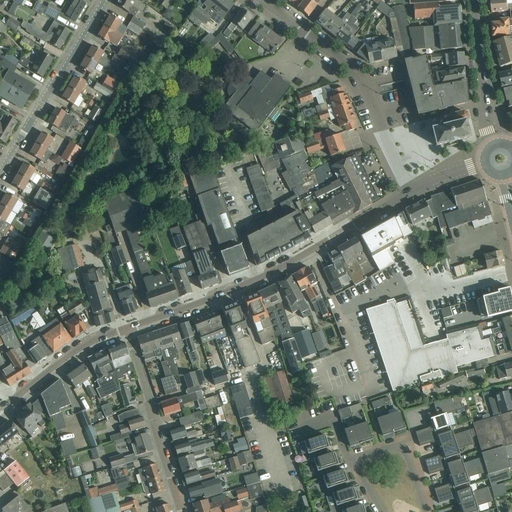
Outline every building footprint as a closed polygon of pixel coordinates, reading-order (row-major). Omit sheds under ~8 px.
[(69,21),(70,19),(75,22),(86,4),(78,0),(72,0),(69,5),(66,3),(59,14),(48,8),(50,5),(43,2),(42,4),(38,2),(37,1),(33,9),(42,13),(56,21),(59,15),(63,17),(69,21)] [(119,0),(116,5),(125,11),(134,16),(138,10),(131,6),(134,1),(132,0),(119,0)] [(158,0),(156,2),(166,9),(172,0),(158,0)] [(198,7),(192,14),(188,19),(198,26),(202,21),(206,24),(210,19),(218,25),(223,19),(233,5),(226,0),(207,0),(206,2),(203,0),(199,0),(195,5),(198,7)] [(297,0),(295,3),(299,6),(298,8),(308,16),(320,0),(297,0)] [(490,0),(492,12),(511,10),(511,3),(508,3),(507,0),(490,0)] [(434,27),(460,24),(461,24),(459,6),(438,8),(438,2),(442,2),(442,1),(438,2),(413,4),(414,19),(433,18),(434,27)] [(377,7),(378,7),(376,9),(385,15),(390,9),(381,2),(378,5),(377,7)] [(393,6),(396,18),(402,46),(404,56),(415,55),(414,50),(424,48),(432,48),(432,51),(452,49),(462,48),(460,24),(434,27),(408,28),(403,4),(401,4),(393,6)] [(242,9),(236,17),(223,34),(228,38),(237,26),(243,30),(252,17),(242,9)] [(316,23),(326,30),(336,17),(326,10),(316,23)] [(493,23),(494,37),(501,36),(502,40),(511,37),(511,10),(511,11),(511,18),(501,20),(501,23),(493,23)] [(336,17),(326,30),(335,38),(351,17),(352,16),(350,15),(347,12),(340,21),(336,17)] [(111,15),(104,26),(122,36),(127,28),(120,23),(121,21),(111,15)] [(130,22),(142,31),(146,24),(133,16),(130,22)] [(351,17),(335,38),(345,45),(347,47),(354,37),(353,36),(355,32),(358,28),(354,24),(357,20),(353,18),(352,16),(351,17)] [(5,24),(8,26),(13,29),(16,31),(20,23),(10,17),(8,20),(4,18),(1,21),(5,24)] [(396,47),(398,57),(404,56),(402,46),(396,18),(390,20),(396,47)] [(30,35),(37,38),(45,43),(46,42),(59,49),(65,40),(62,38),(61,40),(54,36),(53,38),(46,34),(43,32),(35,27),(23,21),(21,26),(22,27),(26,30),(26,31),(30,33),(30,35)] [(46,34),(43,32),(46,34),(53,38),(54,36),(61,40),(62,38),(65,40),(70,32),(53,22),(46,34)] [(130,22),(126,28),(138,36),(142,31),(130,22)] [(166,22),(163,27),(168,31),(172,25),(166,22)] [(253,39),(264,48),(272,54),(283,41),(263,26),(262,27),(257,23),(251,31),(249,33),(254,38),(253,39)] [(108,43),(109,42),(117,47),(120,40),(124,43),(130,46),(133,43),(104,26),(98,37),(108,43)] [(219,32),(201,49),(206,54),(219,42),(229,53),(234,49),(219,32)] [(363,44),(356,54),(367,62),(369,62),(369,63),(383,61),(378,40),(378,36),(371,38),(371,39),(360,42),(363,44)] [(23,37),(19,43),(29,50),(33,44),(34,42),(28,38),(27,40),(23,37)] [(347,47),(352,50),(359,41),(354,37),(347,47)] [(391,37),(378,40),(383,61),(396,58),(392,41),(391,37)] [(511,37),(494,42),(498,55),(511,50),(511,37)] [(172,39),(167,47),(172,51),(178,43),(172,39)] [(359,41),(352,50),(356,54),(363,44),(360,42),(359,41)] [(93,46),(86,57),(97,63),(106,68),(109,62),(101,57),(103,52),(93,46)] [(117,54),(129,61),(129,62),(135,76),(139,72),(141,69),(134,65),(134,64),(139,57),(121,47),(117,54)] [(511,50),(498,55),(501,67),(511,64),(511,50)] [(43,77),(53,59),(41,52),(34,65),(21,57),(18,63),(43,77)] [(439,55),(431,56),(431,62),(439,62),(439,60),(441,60),(442,68),(464,66),(463,53),(439,55)] [(114,54),(111,60),(125,68),(128,62),(114,54)] [(28,97),(34,86),(13,74),(17,67),(1,56),(0,55),(0,65),(3,68),(0,73),(0,80),(3,82),(28,97)] [(97,63),(86,57),(80,68),(91,74),(97,63)] [(425,57),(405,62),(408,75),(409,79),(411,87),(418,115),(466,103),(466,102),(465,81),(454,83),(435,87),(433,85),(430,75),(429,71),(425,57)] [(503,78),(501,78),(503,87),(511,85),(511,66),(505,69),(506,73),(502,74),(503,78)] [(127,71),(123,68),(119,75),(124,78),(127,71)] [(444,68),(429,71),(430,75),(433,85),(435,87),(454,83),(465,81),(464,68),(445,71),(444,68)] [(229,96),(231,98),(223,108),(255,133),(268,117),(271,119),(278,110),(275,108),(276,106),(291,87),(274,74),(271,79),(261,71),(253,80),(240,70),(229,84),(228,86),(227,88),(227,91),(228,93),(229,96)] [(116,74),(112,79),(120,84),(123,78),(116,74)] [(75,76),(68,87),(79,94),(83,86),(85,83),(75,76)] [(105,80),(102,86),(113,92),(113,93),(117,87),(105,80)] [(3,82),(0,87),(0,95),(21,108),(27,97),(28,98),(28,97),(3,82)] [(93,88),(110,98),(113,92),(102,86),(97,83),(93,88)] [(73,105),(73,104),(78,107),(84,97),(79,94),(68,87),(62,98),(73,105)] [(318,114),(349,103),(345,93),(342,87),(331,91),(331,92),(323,94),(321,88),(310,91),(298,96),(301,103),(312,99),(312,98),(316,97),(319,105),(315,107),(318,114)] [(345,125),(347,131),(356,128),(354,122),(355,122),(349,103),(318,114),(320,121),(329,117),(330,120),(336,117),(339,127),(345,125)] [(88,117),(97,122),(103,111),(95,106),(88,117)] [(70,126),(74,119),(70,116),(67,114),(56,108),(52,115),(70,126)] [(0,139),(4,142),(16,122),(7,117),(9,115),(4,112),(0,119),(0,120),(3,122),(0,127),(0,139)] [(444,147),(462,143),(461,140),(469,138),(465,122),(466,121),(468,118),(467,113),(464,112),(450,115),(451,119),(443,121),(444,126),(431,129),(436,146),(443,144),(444,147)] [(59,129),(66,133),(70,126),(52,115),(48,123),(59,129)] [(42,132),(36,143),(47,150),(53,139),(42,132)] [(275,142),(280,155),(282,159),(306,150),(300,133),(275,142)] [(340,134),(330,138),(307,146),(308,152),(321,147),(321,149),(327,147),(330,156),(345,151),(340,134)] [(70,150),(64,160),(72,164),(81,149),(70,142),(66,148),(70,150)] [(36,143),(29,154),(38,159),(45,164),(52,153),(47,150),(36,143)] [(282,159),(280,155),(274,158),(273,157),(263,161),(256,146),(254,147),(262,167),(282,159)] [(249,246),(257,266),(311,238),(309,234),(314,231),(315,233),(336,221),(313,171),(313,170),(304,151),(281,160),(287,171),(293,182),(296,188),(292,190),(295,196),(281,204),(279,205),(286,217),(246,238),(249,246)] [(313,171),(336,221),(345,216),(347,218),(372,204),(349,158),(331,167),(329,163),(320,167),(314,171),(313,170),(313,171)] [(24,163),(18,174),(29,180),(35,169),(24,163)] [(55,173),(64,178),(71,166),(64,163),(62,166),(60,165),(55,173)] [(246,168),(261,211),(274,207),(259,163),(246,168)] [(39,171),(46,175),(48,171),(41,167),(39,171)] [(225,267),(229,276),(230,275),(233,273),(236,271),(240,269),(243,269),(247,269),(249,268),(234,227),(233,228),(212,167),(188,174),(192,186),(196,195),(196,197),(197,196),(207,225),(211,224),(214,235),(213,235),(225,267)] [(11,185),(20,190),(22,191),(29,180),(18,174),(11,185)] [(186,184),(184,176),(178,178),(181,186),(186,184)] [(450,190),(432,196),(437,215),(441,228),(446,226),(441,212),(457,207),(458,211),(445,215),(449,229),(461,225),(471,222),(491,214),(486,201),(479,180),(450,189),(450,190)] [(38,185),(55,195),(57,191),(40,181),(38,185)] [(189,198),(196,195),(192,186),(186,189),(189,198)] [(149,221),(137,188),(103,201),(112,224),(114,230),(115,234),(126,230),(148,294),(146,295),(150,308),(178,298),(172,282),(168,284),(165,274),(154,278),(135,226),(149,221)] [(41,189),(33,202),(46,210),(47,208),(54,196),(41,189)] [(6,194),(0,205),(11,211),(18,200),(6,194)] [(437,215),(432,196),(430,197),(431,199),(425,202),(424,200),(405,209),(412,225),(431,215),(432,218),(437,215)] [(24,209),(36,215),(39,209),(28,203),(24,209)] [(0,205),(0,204),(0,219),(5,222),(11,211),(0,205)] [(25,219),(27,220),(29,216),(22,212),(20,216),(25,219)] [(377,227),(388,247),(403,239),(401,234),(409,229),(402,214),(401,214),(401,213),(394,217),(393,217),(379,225),(379,226),(377,227)] [(0,219),(0,232),(5,236),(11,226),(5,222),(0,219)] [(25,219),(23,223),(32,228),(35,225),(29,221),(27,220),(25,219)] [(198,278),(202,289),(218,283),(218,282),(221,281),(217,272),(214,273),(207,252),(212,250),(202,220),(195,223),(183,227),(193,255),(201,277),(198,278)] [(107,232),(114,230),(112,224),(105,226),(107,232)] [(371,257),(379,271),(394,263),(386,249),(388,247),(377,227),(375,228),(374,228),(359,236),(371,257)] [(42,232),(32,248),(46,256),(56,240),(42,232)] [(181,234),(173,238),(177,249),(186,245),(181,234)] [(14,241),(22,246),(25,240),(17,236),(14,241)] [(4,255),(14,260),(22,246),(14,241),(8,238),(5,242),(6,242),(1,252),(5,254),(4,255)] [(345,268),(347,272),(348,273),(355,285),(367,278),(358,265),(366,261),(361,253),(363,252),(356,238),(337,248),(342,257),(340,258),(345,268)] [(443,241),(445,247),(455,244),(453,238),(443,241)] [(77,243),(71,245),(57,249),(64,272),(78,268),(78,267),(84,265),(77,243)] [(111,249),(117,266),(126,263),(119,246),(111,249)] [(340,277),(348,273),(347,272),(345,268),(340,258),(342,257),(337,248),(327,254),(337,270),(340,277)] [(485,262),(487,269),(504,265),(501,251),(488,254),(483,255),(485,262)] [(0,267),(2,269),(1,270),(8,274),(14,264),(0,255),(0,267)] [(169,275),(172,282),(178,298),(181,297),(192,293),(187,279),(193,277),(197,275),(191,260),(180,265),(182,271),(169,275)] [(463,264),(453,267),(456,277),(467,274),(463,264)] [(332,266),(324,270),(332,289),(333,290),(334,293),(342,289),(341,286),(332,266)] [(308,267),(301,271),(316,298),(321,310),(325,309),(321,298),(320,296),(314,285),(317,283),(313,275),(308,267)] [(114,320),(115,320),(112,312),(111,313),(99,269),(82,273),(86,287),(94,317),(93,318),(96,326),(96,324),(114,319),(114,320)] [(302,292),(304,290),(312,303),(316,313),(321,310),(316,298),(301,271),(292,276),(297,284),(302,292)] [(293,314),(299,310),(300,313),(303,318),(310,315),(308,310),(298,292),(290,277),(278,283),(286,297),(284,298),(288,305),(293,314)] [(118,295),(125,317),(136,313),(135,310),(138,309),(135,299),(131,290),(130,290),(128,285),(116,289),(118,295)] [(274,286),(258,293),(264,305),(266,310),(269,317),(276,337),(280,335),(282,342),(294,338),(285,313),(284,310),(281,302),(274,286)] [(497,293),(480,298),(484,318),(511,311),(511,294),(510,288),(497,291),(497,292),(497,293)] [(258,293),(244,299),(262,345),(276,340),(275,337),(276,337),(269,317),(266,310),(264,305),(258,293)] [(426,345),(410,296),(366,310),(393,391),(457,373),(456,367),(475,361),(486,358),(496,355),(491,336),(484,338),(482,332),(480,323),(473,325),(445,332),(447,339),(426,345)] [(23,297),(12,305),(15,311),(27,303),(23,297)] [(65,324),(68,330),(73,338),(87,330),(78,316),(76,314),(83,310),(79,301),(79,300),(64,306),(57,311),(61,316),(60,316),(65,324)] [(260,362),(237,302),(222,308),(245,368),(260,362)] [(22,314),(25,319),(37,312),(34,306),(22,314)] [(215,339),(226,334),(217,310),(206,314),(215,339)] [(11,320),(14,326),(25,319),(22,314),(11,320)] [(202,344),(215,339),(206,314),(192,320),(202,344)] [(484,338),(491,336),(491,335),(505,331),(511,329),(511,316),(503,319),(505,326),(482,332),(484,338)] [(56,319),(46,326),(53,336),(55,335),(63,346),(71,340),(56,319)] [(12,364),(11,364),(14,370),(13,371),(20,380),(31,373),(24,362),(23,363),(14,350),(21,347),(9,323),(3,326),(0,320),(0,336),(4,345),(8,353),(6,354),(12,364)] [(186,347),(190,361),(191,362),(194,363),(197,362),(198,360),(196,352),(197,352),(192,338),(196,337),(193,327),(191,328),(189,322),(179,325),(182,335),(184,341),(186,340),(188,346),(186,347)] [(176,325),(164,329),(174,359),(177,358),(176,354),(178,353),(176,347),(182,345),(176,325)] [(41,335),(37,338),(48,356),(63,346),(55,335),(53,336),(46,326),(38,331),(41,335)] [(164,329),(152,333),(155,344),(160,343),(161,348),(162,348),(161,349),(165,362),(168,361),(173,376),(178,375),(173,359),(174,359),(164,329)] [(308,329),(293,335),(297,346),(301,359),(316,353),(309,331),(308,329)] [(511,329),(505,331),(507,338),(495,341),(497,345),(503,343),(503,344),(511,341),(511,329)] [(152,333),(137,338),(144,360),(154,357),(155,357),(153,350),(161,348),(160,343),(155,344),(152,333)] [(317,348),(320,347),(316,335),(317,334),(316,333),(312,334),(313,336),(317,348)] [(320,347),(321,346),(322,350),(327,349),(325,345),(324,345),(320,333),(317,334),(316,335),(320,347)] [(27,352),(36,364),(48,356),(37,338),(34,340),(24,347),(27,352)] [(511,341),(503,344),(504,349),(498,351),(500,356),(511,351),(511,341)] [(118,380),(124,378),(123,375),(134,370),(132,362),(124,342),(108,349),(118,380)] [(297,346),(285,351),(293,373),(298,371),(300,376),(306,374),(301,359),(297,346)] [(101,399),(120,389),(119,386),(117,380),(118,380),(108,349),(107,349),(108,349),(105,351),(105,350),(88,358),(92,367),(98,379),(96,380),(99,387),(96,389),(101,399)] [(0,371),(4,378),(6,380),(10,387),(20,380),(13,371),(14,370),(11,364),(10,365),(10,366),(7,368),(0,357),(0,371)] [(486,358),(475,361),(477,369),(488,366),(486,358)] [(166,377),(160,379),(165,395),(177,391),(173,377),(173,376),(168,361),(165,362),(161,364),(166,377)] [(511,362),(496,367),(500,380),(511,376),(511,362)] [(66,375),(71,383),(76,389),(92,377),(88,371),(82,363),(66,375)] [(474,371),(473,368),(465,371),(467,378),(475,375),(484,372),(483,368),(474,371)] [(225,370),(212,374),(216,386),(228,382),(225,370)] [(186,389),(188,394),(188,395),(201,390),(199,385),(194,371),(183,375),(188,389),(186,389)] [(283,371),(261,378),(272,413),(287,408),(285,403),(293,401),(283,371)] [(464,378),(462,373),(438,384),(440,389),(464,378)] [(60,379),(40,395),(50,417),(72,409),(60,379)] [(421,385),(423,395),(433,392),(430,382),(421,385)] [(232,395),(246,391),(244,383),(230,387),(232,395)] [(120,389),(126,407),(138,404),(136,397),(131,398),(127,384),(119,386),(120,389)] [(91,386),(86,389),(91,399),(97,396),(91,386)] [(417,386),(412,387),(412,389),(413,395),(420,394),(418,387),(417,386)] [(170,400),(160,403),(164,416),(180,411),(178,406),(203,398),(201,390),(188,395),(188,394),(176,398),(170,400)] [(232,395),(235,403),(248,399),(246,391),(232,395)] [(489,399),(492,409),(491,410),(493,415),(511,410),(511,402),(511,403),(508,392),(496,395),(496,396),(489,399)] [(221,406),(218,396),(204,400),(208,410),(221,406)] [(32,404),(39,414),(44,410),(39,398),(32,404)] [(235,403),(237,411),(251,407),(248,399),(235,403)] [(105,417),(113,414),(109,403),(101,406),(105,417)] [(432,426),(415,432),(417,439),(451,428),(456,427),(452,413),(463,409),(461,403),(435,409),(438,416),(430,419),(432,426)] [(15,417),(21,424),(29,434),(38,427),(36,424),(38,422),(42,427),(45,424),(37,414),(38,413),(35,409),(34,410),(29,404),(23,409),(23,410),(15,417)] [(217,408),(219,414),(214,416),(217,425),(222,424),(221,423),(226,422),(221,407),(217,408)] [(237,411),(240,419),(253,415),(251,407),(237,411)] [(337,411),(340,420),(352,416),(349,407),(337,411)] [(127,420),(127,421),(139,417),(137,409),(123,413),(117,416),(119,423),(127,420)] [(78,413),(85,429),(92,426),(85,410),(78,413)] [(499,471),(507,469),(510,468),(509,464),(505,452),(504,447),(511,445),(511,444),(511,411),(502,414),(473,423),(487,475),(495,472),(499,471)] [(181,427),(179,428),(169,431),(172,441),(187,436),(187,439),(202,434),(201,430),(196,431),(195,428),(185,431),(184,426),(203,420),(200,412),(178,418),(181,427)] [(399,412),(388,415),(394,432),(405,429),(399,412)] [(377,419),(381,433),(382,436),(394,432),(388,415),(377,419)] [(116,434),(118,440),(123,438),(130,436),(128,432),(136,430),(145,427),(142,417),(139,417),(127,421),(128,424),(118,427),(120,433),(116,434)] [(0,448),(7,443),(19,433),(9,421),(0,428),(0,448)] [(366,423),(355,426),(361,443),(372,439),(366,423)] [(355,426),(344,430),(350,447),(361,443),(355,426)] [(228,428),(220,430),(222,437),(223,437),(225,442),(231,440),(228,428)] [(437,441),(439,448),(472,437),(470,430),(453,435),(451,428),(417,439),(420,446),(437,441)] [(108,458),(111,468),(136,460),(135,456),(152,450),(147,433),(133,438),(135,443),(131,445),(134,454),(123,457),(122,454),(108,458)] [(304,442),(298,444),(302,455),(308,453),(309,457),(310,460),(314,460),(327,455),(326,452),(325,449),(331,447),(329,439),(326,440),(325,435),(304,442)] [(235,453),(248,449),(244,437),(237,439),(238,443),(232,444),(235,453)] [(424,460),(427,468),(460,457),(458,449),(474,444),(472,437),(439,448),(442,455),(424,460)] [(198,443),(197,439),(174,446),(177,456),(193,451),(203,448),(205,448),(203,441),(198,443)] [(204,441),(206,448),(214,446),(212,439),(204,441)] [(98,447),(90,449),(93,460),(102,457),(98,447)] [(249,450),(236,455),(236,456),(237,456),(240,466),(253,462),(249,450)] [(327,455),(314,460),(318,474),(320,478),(323,477),(337,472),(336,469),(335,466),(341,464),(338,456),(336,457),(334,452),(327,455)] [(69,455),(65,456),(69,467),(73,466),(69,455)] [(194,462),(192,455),(178,459),(182,473),(192,470),(212,464),(210,457),(194,462)] [(228,459),(232,471),(240,468),(240,466),(237,456),(236,456),(228,459)] [(447,469),(449,476),(481,465),(479,458),(463,464),(460,457),(427,468),(429,475),(447,469)] [(16,460),(0,472),(0,473),(1,475),(5,472),(13,484),(16,488),(30,478),(16,460)] [(137,463),(136,460),(111,468),(110,468),(113,479),(114,479),(116,485),(115,486),(110,491),(110,492),(118,490),(128,486),(125,475),(129,474),(132,469),(140,466),(139,462),(137,463)] [(138,470),(142,483),(161,477),(156,464),(143,468),(138,470)] [(434,489),(436,496),(470,485),(467,478),(484,472),(481,465),(449,476),(451,483),(434,489)] [(71,469),(74,477),(82,474),(80,466),(71,469)] [(183,474),(186,485),(215,476),(213,470),(199,474),(197,470),(183,474)] [(337,472),(323,477),(328,491),(329,495),(333,494),(346,489),(345,486),(344,483),(350,481),(348,474),(345,474),(344,470),(337,472)] [(0,487),(3,491),(13,484),(5,472),(1,475),(0,473),(0,487)] [(499,484),(495,472),(487,475),(491,486),(499,484)] [(80,477),(88,500),(92,499),(92,498),(84,475),(80,477)] [(161,477),(142,483),(145,495),(151,493),(151,495),(165,491),(161,477)] [(205,497),(221,492),(218,480),(211,482),(202,484),(187,489),(190,498),(200,496),(205,494),(205,497)] [(246,486),(249,497),(254,495),(254,498),(263,495),(259,482),(256,483),(256,484),(246,486)] [(456,498),(458,505),(491,494),(488,487),(472,492),(470,485),(436,496),(439,503),(456,498)] [(97,487),(91,489),(94,498),(100,496),(98,490),(97,487)] [(105,487),(98,490),(100,496),(101,495),(101,496),(107,494),(105,487)] [(346,489),(333,494),(338,509),(339,511),(342,511),(356,507),(355,504),(354,500),(359,499),(357,491),(355,492),(353,487),(346,489)] [(236,491),(238,499),(248,497),(246,488),(236,491)] [(459,511),(478,511),(477,506),(493,501),(491,494),(458,505),(461,511),(459,511)] [(88,500),(88,502),(91,511),(106,511),(101,496),(101,495),(100,496),(94,498),(92,498),(92,499),(88,500)] [(31,511),(19,496),(9,503),(2,509),(3,511),(68,511),(66,505),(47,511),(31,511)] [(192,504),(194,511),(204,511),(237,502),(237,501),(230,503),(229,497),(208,504),(207,499),(202,501),(192,504)] [(129,503),(130,508),(131,509),(138,506),(137,500),(129,503)] [(237,502),(204,511),(223,511),(224,511),(223,511),(236,511),(240,511),(237,502)]
